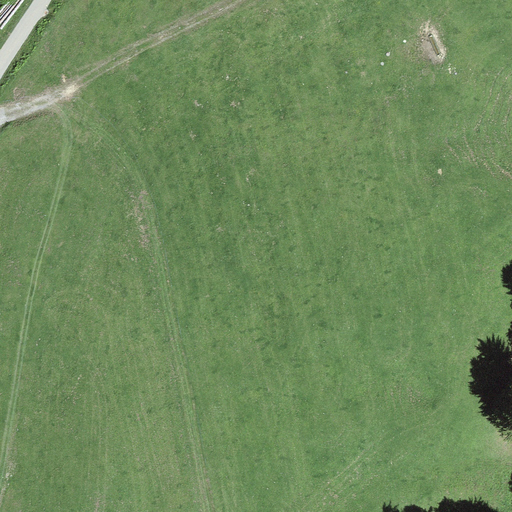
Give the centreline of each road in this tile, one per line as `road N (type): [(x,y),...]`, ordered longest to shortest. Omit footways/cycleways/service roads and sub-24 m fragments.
road 1 (track): [(71,96),(107,117),(143,188),(209,511)]
road 2 (track): [(0,440),(48,207),(82,111),(71,96),(58,95),(0,112)]
road 3 (track): [(58,95),(165,29),(234,0)]
